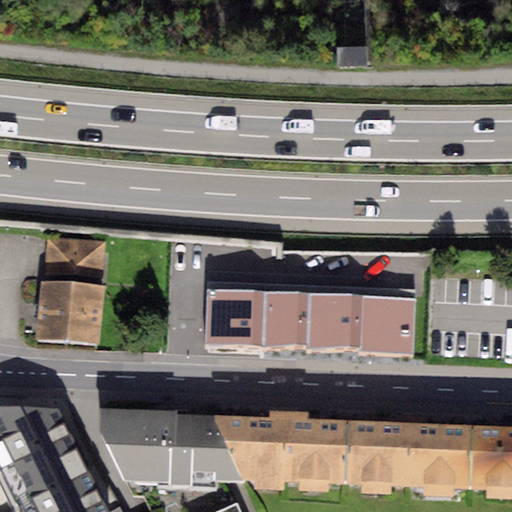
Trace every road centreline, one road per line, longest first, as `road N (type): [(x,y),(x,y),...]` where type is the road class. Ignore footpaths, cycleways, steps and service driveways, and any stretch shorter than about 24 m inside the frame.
road 1 (unclassified): [(0,49),(219,72),(511,67)]
road 2 (motorway): [(511,141),(261,137),(0,115)]
road 3 (motorway): [(0,175),(225,195),(511,201)]
road 4 (primary): [(511,391),(0,372)]
